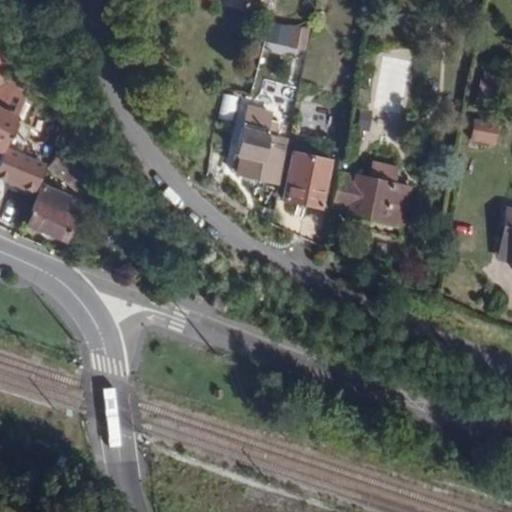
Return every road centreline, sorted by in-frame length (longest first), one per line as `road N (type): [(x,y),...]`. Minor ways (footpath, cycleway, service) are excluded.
road 1 (residential): [(511,356),(216,233),(151,168),(109,90),(92,29),(95,0)]
road 2 (residential): [(511,448),(180,322)]
road 3 (residential): [(180,322),(92,282),(42,270)]
road 4 (secondary): [(108,366),(134,511)]
road 5 (secondary): [(42,270),(90,312),(108,366)]
